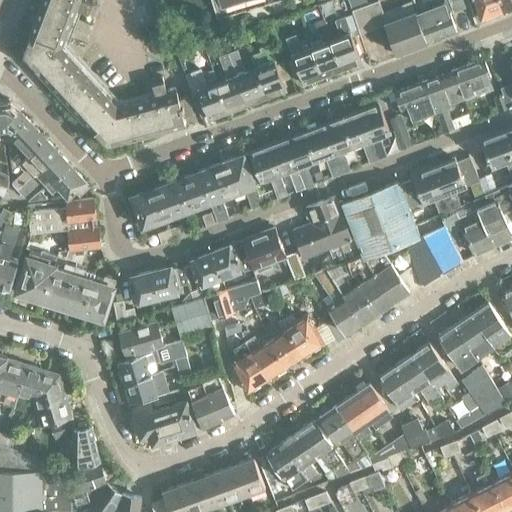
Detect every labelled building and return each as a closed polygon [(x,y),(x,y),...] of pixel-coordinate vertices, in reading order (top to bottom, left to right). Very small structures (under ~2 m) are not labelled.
[(98,3),(88,0),(42,0),(29,33),(31,33),(24,51),(40,69),(39,70),(90,126),(91,125),(107,143),(126,138),(127,140),(186,124),(184,116),(193,113),(189,96),(180,98),(177,91),(168,93),(163,75),(151,78),(156,96),(118,106),(62,44),(76,8),(93,15),(98,3)] [(212,0),(217,15),(271,0),(212,0)] [(387,22),(379,0),(378,0),(352,9),(360,32),(387,22)] [(469,0),(449,0),(454,11),(471,4),(469,0)] [(504,9),(500,0),(475,0),(482,17),(504,9)] [(511,0),(500,0),(504,9),(511,6),(511,0)] [(427,40),(457,29),(446,1),(417,12),(427,40)] [(398,51),(427,40),(417,12),(387,23),(398,51)] [(332,41),(343,69),(362,62),(346,17),(337,20),(343,37),(332,41)] [(323,44),(313,48),(324,76),(343,69),(332,41),(325,20),(316,23),(323,44)] [(324,76),(313,48),(303,51),(297,35),(288,38),(305,83),(324,76)] [(267,65),(257,69),(267,97),(286,90),(270,45),(261,48),(267,65)] [(238,51),(230,54),(248,104),(267,97),(257,69),(246,72),(238,51)] [(229,79),(219,82),(229,111),(248,104),(230,54),(222,57),(229,79)] [(483,58),(454,69),(465,97),(494,87),(483,58)] [(511,58),(511,59),(511,60),(511,81),(501,87),(503,93),(495,97),(500,110),(511,104),(511,58)] [(444,133),(455,128),(446,105),(465,97),(454,69),(424,80),(435,109),(444,133)] [(200,93),(209,118),(229,111),(219,82),(214,70),(203,74),(202,70),(192,73),(187,75),(194,95),(200,93)] [(435,109),(424,80),(395,91),(402,110),(407,108),(411,118),(435,109)] [(0,136),(4,139),(10,131),(11,127),(25,115),(10,98),(0,99),(0,136)] [(360,110),(378,157),(385,154),(378,135),(390,131),(379,102),(360,110)] [(343,116),(354,144),(362,141),(369,161),(378,158),(378,157),(360,110),(343,116)] [(413,145),(401,113),(389,118),(402,149),(413,145)] [(25,115),(11,127),(10,131),(30,153),(47,138),(25,115)] [(325,123),(342,171),(350,168),(343,148),(353,145),(343,116),(325,122),(325,123)] [(305,130),(315,159),(325,156),(332,175),(342,171),(325,123),(305,130)] [(511,125),(502,129),(511,154),(511,168),(511,169),(511,170),(511,125)] [(511,168),(511,154),(502,129),(481,137),(493,169),(508,163),(510,169),(511,169),(511,168)] [(299,167),(306,185),(312,183),(305,163),(315,159),(305,130),(287,137),(299,167)] [(287,137),(268,144),(278,175),(299,167),(287,137)] [(23,159),(18,163),(24,170),(13,179),(13,182),(18,188),(58,150),(47,138),(30,153),(23,159)] [(260,181),(263,180),(270,177),(277,197),(285,194),(278,175),(268,144),(249,152),(260,181)] [(58,150),(18,188),(23,194),(41,178),(47,184),(70,163),(58,150)] [(12,169),(18,163),(23,159),(18,153),(11,160),(12,169)] [(243,154),(221,162),(232,193),(245,188),(252,207),(262,203),(243,154)] [(480,179),(471,155),(457,161),(455,156),(434,165),(452,209),(452,210),(462,206),(456,192),(468,187),(466,183),(469,182),(475,198),(472,199),(473,201),(486,195),(480,179)] [(232,193),(221,162),(198,170),(210,201),(213,207),(223,203),(221,197),(232,193)] [(70,163),(47,184),(52,190),(59,185),(68,194),(74,189),(78,193),(89,184),(70,163)] [(413,175),(399,181),(409,206),(423,200),(425,204),(435,200),(440,214),(452,209),(434,165),(412,173),(413,175)] [(198,170),(176,178),(188,209),(210,201),(198,170)] [(0,182),(7,186),(9,182),(8,175),(0,171),(0,182)] [(492,174),(480,179),(486,195),(498,190),(492,174)] [(188,209),(176,178),(154,187),(165,217),(188,209)] [(401,243),(402,242),(417,236),(413,227),(416,226),(408,206),(398,180),(343,202),(346,211),(345,211),(359,247),(361,248),(363,254),(365,257),(401,243)] [(511,183),(498,190),(486,195),(473,201),(493,245),(511,236),(511,229),(503,208),(511,204),(511,183)] [(165,217),(154,187),(131,195),(143,226),(165,217)] [(28,200),(48,198),(41,189),(28,200)] [(336,196),(307,207),(308,210),(307,212),(309,218),(312,219),(313,222),(294,229),(304,255),(330,246),(337,264),(362,254),(359,247),(345,211),(341,201),(339,202),(336,196)] [(94,225),(94,219),(97,218),(95,197),(66,200),(67,206),(29,210),(31,232),(39,231),(68,229),(70,249),(70,250),(84,248),(102,246),(100,225),(94,225)] [(473,201),(462,206),(452,210),(443,214),(442,214),(454,241),(461,237),(457,230),(463,227),(475,253),(493,245),(473,201)] [(213,211),(217,221),(230,216),(226,206),(213,211)] [(0,212),(0,223),(5,226),(10,210),(3,207),(0,212)] [(206,226),(217,221),(213,211),(202,215),(206,226)] [(422,223),(443,272),(464,260),(454,241),(442,214),(422,223)] [(169,228),(173,239),(186,234),(182,223),(169,228)] [(421,284),(443,272),(422,223),(416,226),(413,227),(417,236),(402,242),(412,264),(420,282),(421,284)] [(9,256),(12,245),(13,241),(11,240),(14,229),(5,226),(3,231),(0,241),(0,285),(9,288),(18,259),(9,256)] [(275,226),(242,239),(253,268),(257,267),(258,270),(270,266),(269,262),(285,256),(295,279),(305,275),(296,250),(286,254),(275,226)] [(162,243),(173,239),(169,228),(158,232),(162,243)] [(39,231),(31,232),(28,241),(37,241),(39,231)] [(246,252),(242,240),(211,251),(221,276),(242,268),(244,271),(252,268),(246,252)] [(80,262),(83,251),(84,248),(70,250),(70,249),(69,249),(66,258),(80,262)] [(57,254),(40,249),(38,254),(29,251),(16,291),(43,299),(52,269),(57,254)] [(221,276),(211,251),(189,260),(199,284),(221,276)] [(391,261),(375,272),(394,300),(409,289),(400,273),(391,261)] [(62,305),(73,268),(74,264),(65,262),(62,272),(52,269),(43,299),(62,305)] [(82,311),(91,280),(92,274),(85,272),(86,268),(74,264),(73,268),(62,305),(82,311)] [(412,264),(400,273),(409,289),(420,282),(412,264)] [(174,265),(151,271),(158,296),(180,290),(183,302),(204,296),(201,287),(191,291),(187,276),(177,279),(174,265)] [(158,296),(151,271),(128,276),(135,302),(158,296)] [(375,272),(359,282),(378,311),(394,300),(375,272)] [(102,318),(114,280),(115,277),(106,274),(105,277),(102,284),(91,280),(82,311),(102,318)] [(204,296),(211,319),(234,311),(234,310),(245,306),(250,295),(261,291),(256,279),(204,296)] [(359,282),(343,292),(363,321),(378,311),(359,282)] [(334,300),(328,304),(347,332),(363,321),(343,292),(336,284),(327,289),(334,300)] [(511,287),(503,291),(511,311),(511,287)] [(250,295),(255,306),(274,300),(269,288),(261,291),(250,295)] [(255,306),(250,295),(245,306),(242,312),(246,314),(256,309),(255,306)] [(204,296),(183,302),(171,306),(180,336),(213,326),(211,319),(204,296)] [(126,309),(125,307),(124,299),(114,301),(117,320),(127,317),(126,309)] [(501,355),(511,346),(511,333),(489,300),(472,312),(495,344),(494,345),(501,355)] [(127,317),(137,315),(135,307),(126,309),(127,317)] [(472,312),(456,323),(479,355),(491,347),(494,345),(495,344),(472,312)] [(316,327),(307,313),(295,321),(290,314),(284,318),(306,353),(325,341),(326,344),(336,338),(327,321),(316,327)] [(287,366),(306,353),(284,318),(278,322),(283,329),(270,337),(287,366)] [(164,343),(157,319),(119,330),(127,356),(156,347),(160,362),(175,358),(179,372),(191,369),(187,354),(183,338),(170,342),(170,341),(164,343)] [(239,321),(225,325),(227,335),(242,330),(239,321)] [(479,355),(456,323),(439,334),(462,367),(479,355)] [(261,343),(255,334),(246,339),(248,346),(268,378),(287,366),(270,337),(261,343)] [(248,390),(268,378),(248,346),(246,339),(233,347),(240,357),(232,362),(248,390)] [(458,383),(452,374),(429,341),(413,352),(437,388),(445,382),(450,389),(458,383)] [(147,363),(154,361),(151,352),(145,354),(118,362),(124,381),(150,373),(147,363)] [(419,387),(423,393),(429,402),(441,394),(437,388),(413,352),(396,363),(415,390),(419,387)] [(27,362),(7,356),(0,379),(0,388),(8,391),(5,402),(13,404),(27,362)] [(45,368),(27,362),(13,404),(15,405),(19,394),(34,398),(37,398),(45,368)] [(403,409),(420,397),(415,390),(396,363),(380,375),(403,409)] [(506,402),(488,372),(482,363),(461,378),(479,404),(485,414),(506,402)] [(37,398),(34,398),(35,404),(66,396),(59,373),(45,368),(37,398)] [(163,370),(150,373),(124,381),(129,400),(169,389),(163,370)] [(202,379),(219,419),(233,412),(235,411),(231,403),(236,401),(231,389),(226,391),(221,379),(218,372),(202,379)] [(203,426),(219,419),(202,379),(186,386),(202,425),(203,425),(203,426)] [(511,398),(511,379),(498,388),(507,402),(511,398)] [(353,393),(371,420),(375,426),(392,415),(370,382),(353,393)] [(163,393),(166,401),(176,398),(173,390),(163,393)] [(156,404),(166,401),(163,393),(153,397),(156,404)] [(353,393),(336,405),(359,437),(370,430),(366,423),(371,420),(353,393)] [(66,396),(35,404),(40,425),(71,416),(66,396)] [(187,399),(165,405),(174,436),(196,429),(187,399)] [(174,436),(165,405),(153,409),(151,403),(132,409),(140,435),(150,432),(153,442),(174,436)] [(485,414),(479,404),(456,419),(461,427),(485,414)] [(375,461),(370,455),(359,437),(336,405),(320,415),(339,442),(341,441),(358,461),(348,468),(350,470),(372,462),(375,461)] [(505,427),(511,423),(511,411),(511,410),(499,417),(505,427)] [(440,437),(434,426),(427,430),(425,426),(423,427),(418,416),(401,424),(404,432),(411,448),(417,445),(431,440),(440,437)] [(434,426),(440,437),(451,433),(455,431),(447,418),(434,425),(434,426)] [(489,422),(495,432),(502,428),(497,418),(489,422)] [(340,456),(314,419),(299,430),(317,456),(322,453),(337,475),(350,470),(348,468),(340,456)] [(73,428),(73,448),(73,465),(100,460),(91,425),(89,425),(86,422),(78,423),(77,428),(73,428)] [(487,436),(495,432),(489,422),(482,426),(487,436)] [(312,483),(323,479),(318,471),(310,461),(317,456),(299,430),(283,440),(309,477),(312,483)] [(8,446),(11,434),(4,432),(0,444),(8,446)] [(396,454),(405,450),(407,449),(411,448),(404,432),(388,443),(396,454)] [(14,448),(17,436),(11,434),(8,446),(14,448)] [(17,436),(14,448),(24,451),(27,439),(17,436)] [(449,442),(453,453),(461,450),(457,439),(449,442)] [(293,489),(300,484),(300,483),(309,477),(283,440),(268,451),(286,477),(285,478),(293,489)] [(444,457),(453,453),(449,442),(440,446),(444,457)] [(72,469),(73,469),(73,465),(64,462),(24,451),(14,448),(8,446),(0,444),(0,443),(0,469),(5,470),(72,469)] [(396,454),(388,443),(387,443),(370,455),(375,461),(389,456),(396,454)] [(419,452),(417,445),(411,448),(407,449),(410,456),(419,452)] [(73,465),(73,448),(64,448),(64,462),(73,465)] [(396,454),(400,463),(409,459),(405,450),(396,454)] [(265,454),(258,457),(262,466),(269,463),(265,454)] [(389,456),(391,466),(400,463),(396,454),(389,456)] [(255,456),(237,463),(247,493),(266,487),(255,456)] [(383,470),(391,466),(389,456),(375,461),(372,462),(375,469),(381,467),(383,470)] [(72,509),(72,510),(81,507),(80,502),(90,499),(90,497),(95,493),(92,484),(106,480),(100,463),(73,471),(73,469),(72,469),(72,509)] [(247,493),(237,463),(218,469),(229,500),(247,493)] [(0,469),(0,511),(72,511),(72,510),(72,509),(72,469),(5,470),(0,469)] [(229,500),(218,469),(200,476),(211,506),(229,500)] [(494,481),(488,470),(476,476),(482,487),(474,491),(483,511),(499,511),(507,508),(494,481)] [(384,486),(383,483),(384,483),(383,481),(378,471),(365,475),(369,486),(371,485),(374,490),(384,486)] [(511,471),(505,475),(494,481),(507,508),(511,505),(511,471)] [(357,478),(361,489),(369,486),(365,475),(357,478)] [(194,511),(211,506),(200,476),(182,482),(192,511),(194,511)] [(353,492),(361,489),(357,478),(349,481),(353,492)] [(119,511),(122,492),(108,482),(89,507),(76,511),(119,511)] [(154,511),(192,511),(182,482),(163,489),(166,497),(151,502),(154,511)] [(305,498),(309,510),(323,504),(330,501),(326,490),(305,498)] [(453,502),(450,504),(454,511),(483,511),(474,491),(453,502)] [(138,511),(141,496),(123,493),(122,492),(119,511),(138,511)] [(297,511),(302,511),(309,510),(305,498),(294,502),(297,511)] [(284,507),(285,511),(295,511),(292,503),(284,507)]
